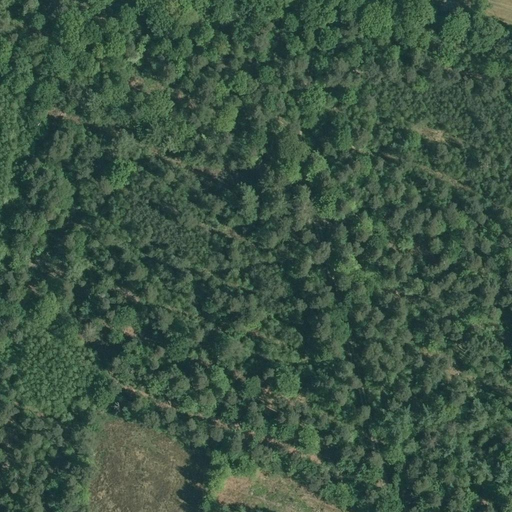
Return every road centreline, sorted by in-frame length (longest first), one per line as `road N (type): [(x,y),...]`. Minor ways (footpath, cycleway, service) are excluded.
road 1 (track): [(397,511),(296,128),(274,108),(79,28),(41,0)]
road 2 (track): [(164,58),(251,55),(331,74),(428,68),(511,82)]
